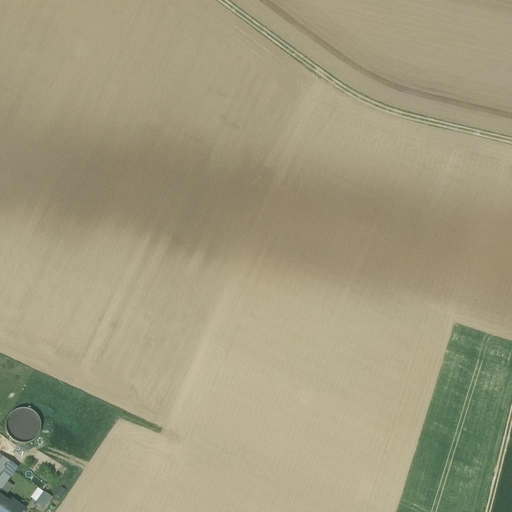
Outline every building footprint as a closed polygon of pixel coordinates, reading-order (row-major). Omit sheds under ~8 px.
[(26,405),(6,423),(26,445),(42,431),(36,425),(41,421),(26,405)] [(18,468),(3,458),(0,461),(0,491),(1,492),(7,483),(18,468)] [(13,487),(7,483),(1,492),(6,496),(13,487)] [(38,488),(31,499),(47,508),(53,496),(38,488)] [(0,497),(0,511),(11,511),(15,508),(10,504),(0,497)] [(10,504),(15,508),(19,511),(23,511),(25,510),(12,501),(10,504)]
